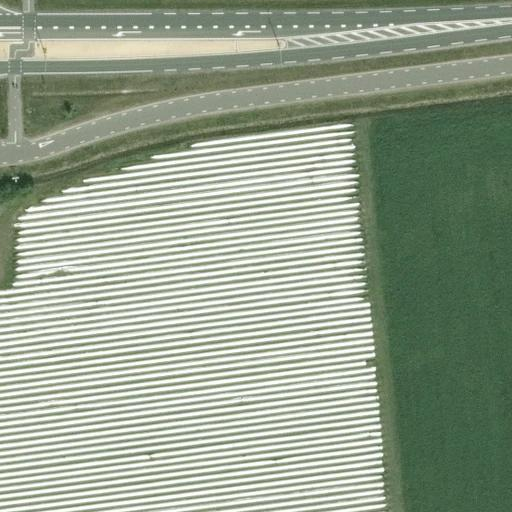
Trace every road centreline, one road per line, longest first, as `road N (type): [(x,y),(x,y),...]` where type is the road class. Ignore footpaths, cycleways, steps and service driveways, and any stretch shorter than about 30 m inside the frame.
road 1 (unclassified): [(511,66),(190,106),(0,156)]
road 2 (primary): [(0,66),(207,61),(511,28)]
road 3 (primary): [(511,14),(0,20)]
